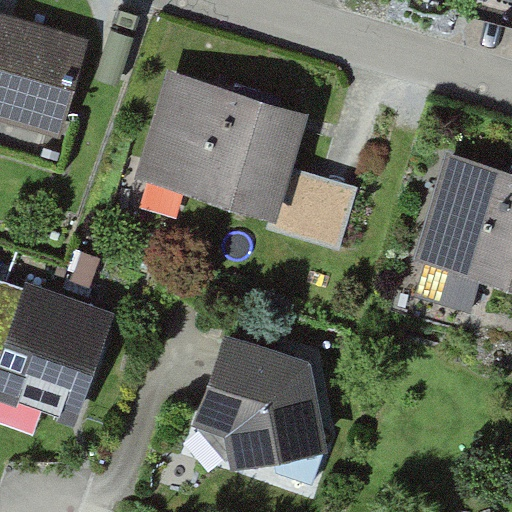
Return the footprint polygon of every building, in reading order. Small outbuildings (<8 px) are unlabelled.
[(89,34),(0,7),(0,116),(59,134),(61,128),(74,83),(89,34)] [(306,114),(168,70),(136,173),(273,216),(306,114)] [(511,173),(447,155),(417,260),(511,286),(511,173)] [(0,391),(75,418),(80,404),(95,361),(115,305),(26,274),(23,281),(0,272),(0,391)] [(311,361),(227,332),(198,425),(227,437),(230,466),(325,449),(311,361)]
